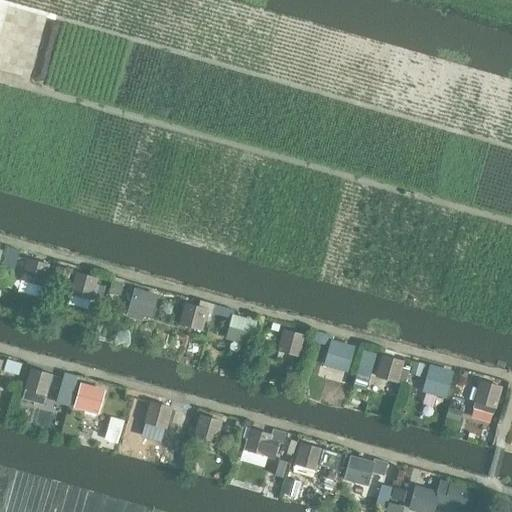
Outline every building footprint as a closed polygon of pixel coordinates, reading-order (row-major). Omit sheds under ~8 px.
[(38,298),(47,265),(27,259),(29,253),(14,249),(12,255),(27,260),(21,280),(21,281),(18,292),(38,298)] [(58,266),(56,275),(68,278),(70,270),(58,266)] [(96,279),(76,273),(70,294),(91,299),(92,295),(99,297),(102,286),(95,284),(96,279)] [(111,280),(108,293),(120,297),(123,284),(111,280)] [(150,317),(156,296),(135,289),(130,307),(142,310),(140,315),(150,317)] [(209,310),(211,304),(200,301),(198,307),(185,304),(179,324),(200,330),(202,323),(208,324),(210,316),(204,315),(206,309),(209,310)] [(254,322),(233,316),(228,333),(239,337),(238,341),(248,344),(254,322)] [(272,322),(270,329),(277,331),(279,324),(272,322)] [(304,352),(306,343),(302,341),(303,335),(283,330),(277,350),(298,356),(299,350),(304,352)] [(317,332),(314,343),(326,346),(329,335),(317,332)] [(352,348),(331,342),(326,359),(337,362),(336,367),(346,370),(352,348)] [(362,349),(355,374),(369,378),(376,353),(362,349)] [(396,382),(402,361),(381,356),(376,377),(396,382)] [(6,360),(3,370),(18,375),(21,364),(6,360)] [(451,374),(429,368),(424,385),(436,388),(435,393),(445,396),(451,374)] [(25,390),(23,399),(43,404),(45,396),(51,375),(31,369),(25,390)] [(64,373),(56,403),(70,407),(78,376),(64,373)] [(500,387),(480,381),(474,402),(495,408),(500,387)] [(103,391),(81,385),(75,407),(97,413),(103,391)] [(499,395),(497,402),(503,404),(505,396),(499,395)] [(171,408),(151,402),(145,423),(165,429),(171,408)] [(221,422),(201,416),(195,437),(215,443),(221,422)] [(271,435),(251,430),(245,450),(265,456),(271,435)] [(301,444),(295,464),(292,472),(313,478),(317,465),(321,450),(301,444)] [(321,450),(317,465),(337,471),(341,455),(321,450)] [(373,463),(351,457),(345,479),(355,482),(356,477),(368,480),(370,472),(384,476),(388,462),(374,459),(373,463)] [(278,460),(274,475),(283,477),(287,462),(278,460)] [(287,479),(283,493),(294,496),(298,483),(287,479)] [(416,487),(410,509),(419,511),(432,511),(435,503),(455,509),(465,511),(466,511),(468,508),(473,491),(451,484),(441,481),(437,494),(416,487)] [(381,485),(375,505),(386,508),(392,488),(381,485)] [(394,488),(391,498),(403,502),(406,491),(394,488)]
